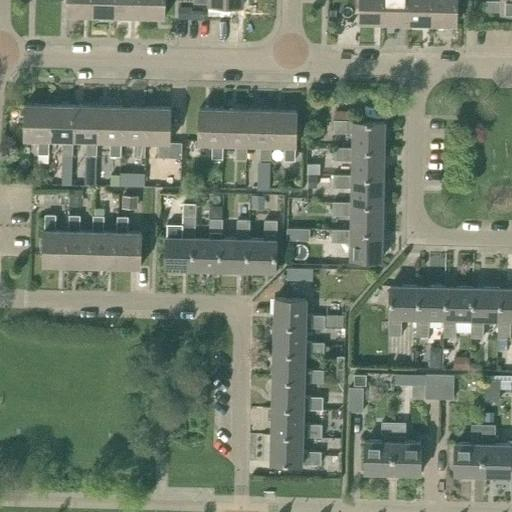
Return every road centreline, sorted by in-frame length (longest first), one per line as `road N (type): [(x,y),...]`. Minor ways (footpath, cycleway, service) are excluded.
road 1 (residential): [(240,511),(242,304),(0,298)]
road 2 (residential): [(292,67),(0,59)]
road 3 (residential): [(511,238),(414,235),(418,71)]
road 4 (residential): [(418,71),(292,67)]
